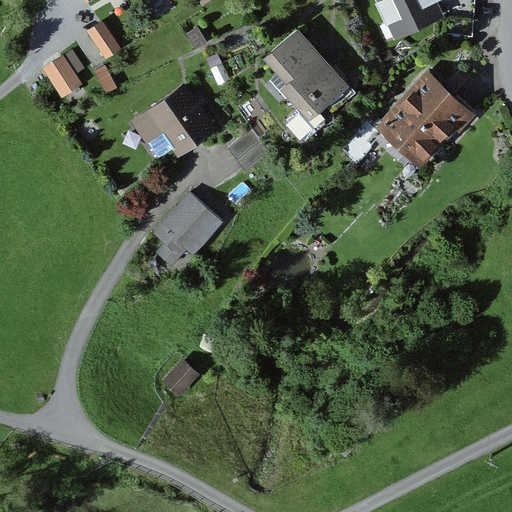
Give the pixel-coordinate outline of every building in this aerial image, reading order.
[(380,0),(380,1),(378,2),(387,21),(389,20),(396,35),(436,16),(441,17),(441,0),(380,0)] [(441,0),(441,17),(440,33),(471,35),(472,0),(441,0)] [(101,21),(86,31),(105,58),(120,48),(101,21)] [(297,30),(266,57),(296,92),(290,97),(300,108),(287,119),(287,124),(301,139),(306,139),(324,123),(324,118),(318,112),(343,90),(325,69),(329,65),(297,30)] [(63,56),(42,71),(61,98),(82,83),(63,56)] [(106,91),(118,87),(112,65),(100,68),(106,91)] [(427,74),(390,115),(404,128),(401,131),(412,141),(407,146),(422,160),(451,128),(456,133),(477,110),(456,91),(452,96),(427,74)] [(183,87),(135,123),(160,157),(176,145),(178,148),(211,124),(199,107),(204,103),(197,94),(192,98),(183,87)] [(252,129),(229,147),(246,171),(270,154),(252,129)] [(191,192),(154,232),(165,242),(157,252),(171,264),(186,248),(192,253),(222,219),(191,192)] [(183,361),(166,380),(179,392),(196,372),(183,361)]
